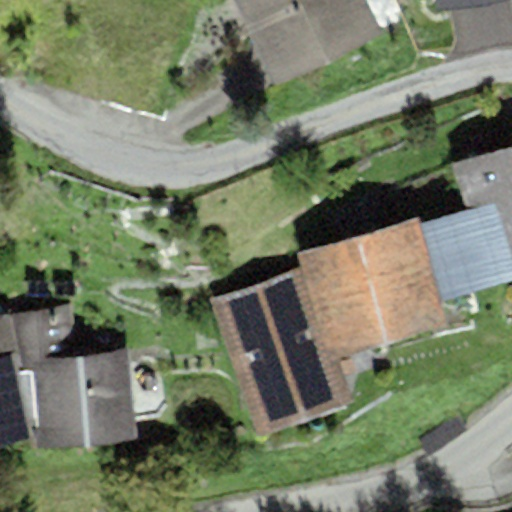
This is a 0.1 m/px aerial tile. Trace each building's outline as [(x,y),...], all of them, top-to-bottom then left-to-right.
[(380,36),(363,0),(233,0),(274,86),(380,36)] [(434,0),(437,12),(499,0),(434,0)] [(511,146),(451,167),(466,213),(495,204),(511,257),(511,146)] [(442,306),(511,283),(511,257),(495,204),(466,213),(417,228),(442,306)] [(417,219),(297,255),(299,272),(208,302),(258,440),(354,399),(338,363),(449,328),(442,306),(417,228),(417,219)] [(14,314),(0,317),(0,452),(34,444),(35,452),(134,442),(126,352),(51,360),(48,310),(14,314)]
